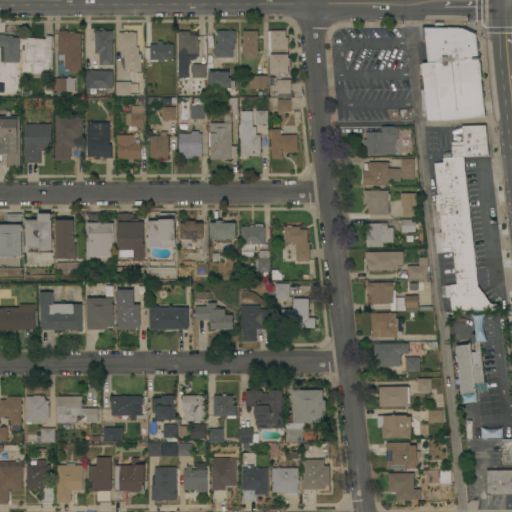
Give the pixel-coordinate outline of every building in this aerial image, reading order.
[(485,115),(442,120),(429,120),(428,112),(426,112),(423,110),(422,100),(421,90),(420,91),(419,78),(424,77),(423,63),(428,63),(424,27),(463,28),(476,34),(485,115)] [(113,65),(100,65),(100,53),(95,53),(95,31),(103,31),(103,29),(106,29),(106,31),(113,31),(113,65)] [(82,71),(72,71),(72,70),(65,70),(65,60),(59,60),(59,55),(58,55),(58,32),(59,32),(59,30),(68,30),(68,32),(70,32),(70,31),(74,31),(74,32),(77,32),(77,31),(81,31),(81,33),(82,71)] [(236,45),(233,45),(233,57),(216,57),(216,52),(214,52),(214,49),(215,49),(215,43),(218,43),(218,39),(217,39),(217,35),(218,35),(218,31),(235,30),(236,45)] [(286,37),(288,37),(288,54),(289,54),(289,58),(290,58),(290,65),(289,65),(289,73),(271,73),(271,56),(269,56),(268,31),(286,30),(286,37)] [(137,54),(141,54),(141,59),(142,59),(142,62),(142,71),(132,71),(132,69),(125,69),(125,54),(123,54),(123,50),(120,50),(119,32),(125,32),(125,31),(128,31),(128,32),(130,32),(130,31),(133,31),(133,32),(137,32),(137,54)] [(199,54),(179,54),(178,31),(190,31),(190,32),(191,32),(191,35),(199,35),(199,54)] [(258,31),(258,35),(259,35),(259,38),(258,38),(258,51),(259,51),(259,53),(258,53),(258,58),(244,58),(243,53),(243,50),(244,50),(244,46),(242,46),(242,43),(243,43),(243,39),(243,36),(243,31),(258,31)] [(20,62),(4,62),(4,47),(0,47),(0,34),(5,34),(5,35),(13,35),(13,37),(19,37),(20,62)] [(49,75),(42,74),(42,75),(31,74),(32,62),(25,61),(27,37),(46,39),(47,35),(53,36),(49,75)] [(150,60),(150,58),(145,58),(145,48),(150,48),(150,44),(159,44),(159,42),(162,42),(162,44),(174,44),(174,59),(150,60)] [(191,77),(191,64),(204,64),(204,77),(191,77)] [(113,88),(105,88),(105,94),(99,94),(99,88),(86,88),(86,70),(91,70),(91,69),(94,69),(94,70),(112,70),(113,88)] [(230,71),(230,78),(232,78),(232,80),(235,80),(235,86),(234,86),(234,88),(209,88),(209,71),(230,71)] [(267,88),(249,88),(249,75),(267,75),(267,88)] [(56,78),(61,78),(61,76),(63,76),(63,78),(68,78),(68,76),(71,76),(71,78),(76,78),(76,79),(75,79),(75,92),(56,92),(56,78)] [(277,79),(291,80),(291,93),(277,93),(277,79)] [(131,95),(116,95),(116,81),(131,81),(131,95)] [(238,111),(236,111),(236,112),(231,112),(231,122),(224,122),(224,111),(223,111),(223,97),(238,97),(238,111)] [(191,110),(190,110),(190,105),(192,105),(192,98),(206,98),(207,118),(191,119),(191,110)] [(291,111),(277,111),(277,99),(291,99),(291,111)] [(130,126),(124,125),(124,113),(130,113),(130,106),(144,106),(144,126),(131,126),(130,126)] [(175,120),(162,120),(162,107),(175,107),(175,120)] [(268,124),(256,124),(251,124),(251,112),(255,111),(255,110),(268,110),(268,124)] [(55,112),(66,112),(66,117),(82,117),(82,139),(76,139),(76,147),(71,147),(71,160),(55,160),(55,112)] [(20,130),(21,130),(21,167),(7,167),(7,153),(3,153),(3,150),(0,150),(0,116),(20,116),(20,130)] [(87,122),(109,122),(109,144),(112,144),(112,158),(104,158),(104,157),(100,157),(100,159),(96,159),(96,157),(87,157),(87,122)] [(232,146),(238,146),(238,159),(210,159),(210,146),(209,146),(209,132),(210,132),(210,123),(232,123),(232,146)] [(25,124),(52,124),(52,149),(45,149),(45,151),(40,150),(40,163),(25,163),(25,124)] [(452,142),(464,141),(462,126),(486,125),(490,157),(464,157),(454,157),(452,142)] [(363,154),(363,139),(367,139),(367,132),(381,132),(381,126),(398,126),(398,139),(397,139),(396,154),(363,154)] [(241,135),(241,127),(254,127),(254,135),(260,135),(261,155),(249,155),(249,158),(241,158),(241,135)] [(271,129),(281,129),(281,130),(283,130),(283,133),(281,133),(281,135),(297,134),(298,152),(282,153),(282,157),(272,158),(271,129)] [(202,156),(193,156),(193,158),(182,159),(182,154),(180,154),(179,133),(191,133),(191,131),(199,131),(199,133),(202,133),(202,156)] [(150,136),(164,136),(164,135),(166,135),(166,136),(168,136),(168,159),(150,159),(150,136)] [(130,143),(130,138),(138,138),(138,142),(140,142),(140,158),(134,158),(134,162),(129,162),(129,159),(118,159),(118,143),(130,143)] [(464,157),(478,286),(491,304),(498,304),(498,310),(452,309),(449,285),(457,284),(452,246),(444,247),(434,163),(444,162),(444,158),(454,157),(464,157)] [(415,179),(401,179),(401,158),(415,158),(415,179)] [(364,185),(364,164),(369,164),(369,162),(389,162),(389,169),(401,169),(401,180),(389,180),(389,185),(364,185)] [(389,190),(389,194),(391,194),(391,200),(389,200),(389,215),(369,215),(369,203),(364,203),(364,190),(389,190)] [(401,193),(416,193),(416,217),(402,217),(402,206),(401,206),(401,193)] [(175,247),(146,247),(146,237),(148,237),(148,220),(160,220),(160,212),(175,212),(175,247)] [(0,224),(7,224),(6,213),(21,213),(22,224),(23,224),(23,231),(21,231),(22,255),(14,256),(14,257),(7,257),(7,256),(0,256),(0,224)] [(26,219),(38,220),(38,213),(51,213),(51,219),(52,219),(52,250),(40,250),(40,247),(26,247),(26,219)] [(114,243),(112,243),(112,255),(112,256),(88,256),(88,255),(87,255),(87,222),(88,222),(88,217),(87,217),(87,213),(102,213),(102,221),(103,221),(103,223),(114,223),(114,243)] [(132,213),(132,219),(136,219),(136,221),(145,221),(145,258),(133,259),(133,257),(119,257),(119,250),(118,250),(118,224),(117,224),(117,213),(132,213)] [(56,220),(74,219),(74,243),(77,243),(77,258),(56,258),(56,220)] [(416,219),(416,231),(408,231),(408,232),(400,232),(400,219),(416,219)] [(227,239),(227,240),(223,240),(223,239),(210,239),(210,223),(217,223),(217,220),(222,220),(222,223),(237,223),(236,239),(227,239)] [(180,223),(186,223),(186,221),(196,221),(196,223),(203,223),(203,239),(180,239),(180,223)] [(387,223),(388,228),(394,228),(394,242),(383,242),(383,246),(370,246),(370,247),(367,247),(366,223),(387,223)] [(307,242),(310,242),(310,261),(296,260),(296,249),(295,249),(295,243),(283,243),(283,226),(287,226),(287,225),(292,225),(292,226),(300,226),(300,229),(308,229),(307,242)] [(265,244),(262,244),(262,246),(260,246),(260,244),(258,244),(258,246),(255,246),(255,244),(254,244),(254,252),(253,252),(253,256),(241,257),(241,226),(244,226),(247,226),(250,226),(254,226),(254,227),(265,226),(265,244)] [(255,271),(255,258),(259,258),(259,251),(269,251),(270,271),(255,271)] [(368,270),(368,268),(367,268),(367,262),(368,262),(368,261),(365,261),(365,252),(404,251),(404,265),(398,265),(398,268),(396,268),(396,270),(368,270)] [(428,265),(428,279),(408,279),(408,268),(407,268),(407,266),(419,266),(419,257),(428,257),(429,265),(428,265)] [(196,263),(198,263),(198,262),(206,262),(206,263),(208,263),(208,274),(196,275),(196,263)] [(418,295),(418,307),(420,307),(420,306),(433,306),(433,310),(395,310),(390,310),(390,304),(371,304),(371,296),(369,296),(369,294),(367,294),(367,280),(368,280),(368,282),(372,282),(372,283),(387,282),(394,282),(394,290),(395,290),(396,298),(405,297),(405,296),(418,295)] [(289,298),(275,298),(275,283),(289,284),(289,298)] [(87,298),(106,298),(106,285),(114,285),(114,327),(104,327),(104,329),(88,330),(87,298)] [(118,289),(135,289),(135,304),(141,304),(141,327),(136,327),(136,329),(118,329),(118,289)] [(207,291),(195,291),(195,302),(207,302),(207,291)] [(83,329),(42,330),(41,292),(55,292),(55,303),(74,303),(74,304),(83,304),(83,329)] [(309,318),(315,318),(315,328),(282,327),(282,309),(293,309),(293,303),(294,298),(309,298),(309,318)] [(212,329),(212,320),(196,320),(196,306),(197,306),(197,300),(207,300),(207,306),(208,306),(208,303),(218,303),(218,309),(226,309),(226,315),(234,314),(235,329),(212,329)] [(37,329),(22,329),(22,330),(0,330),(0,308),(5,308),(5,307),(21,307),(21,304),(37,304),(37,329)] [(261,305),(261,309),(266,309),(269,309),(268,329),(256,329),(256,341),(241,341),(241,332),(240,332),(240,313),(241,313),(241,305),(261,305)] [(150,329),(150,308),(156,308),(156,306),(160,306),(160,308),(169,308),(169,306),(173,306),(173,308),(190,308),(190,329),(150,329)] [(396,313),(396,318),(402,318),(403,331),(397,331),(397,337),(371,337),(371,313),(396,313)] [(430,351),(430,353),(420,353),(420,341),(437,341),(438,351),(430,351)] [(401,366),(374,366),(374,344),(409,343),(409,342),(419,342),(419,354),(410,355),(410,353),(401,354),(401,366)] [(456,346),(471,344),(471,352),(476,352),(475,343),(480,342),(484,382),(487,382),(488,391),(461,394),(456,346)] [(420,371),(405,371),(405,357),(420,357),(420,371)] [(432,391),(418,391),(418,378),(432,378),(432,391)] [(408,386),(408,406),(380,406),(379,387),(408,386)] [(293,390),(324,390),(324,400),(326,400),(326,409),(324,409),(324,422),(293,422),(293,390)] [(284,428),(272,428),(272,429),(258,429),(258,419),(256,419),(256,407),(252,407),(246,405),(246,391),(263,391),(264,394),(269,393),(269,391),(284,391),(284,428)] [(214,395),(224,395),(224,394),(227,394),(227,395),(234,395),(234,405),(237,405),(237,416),(237,418),(228,418),(228,416),(214,416),(214,395)] [(26,407),(26,403),(26,396),(34,396),(34,395),(41,395),(41,396),(45,396),(45,398),(46,399),(47,400),(50,400),(49,419),(47,422),(32,422),(32,424),(27,424),(27,422),(26,422),(26,407)] [(122,396),(122,395),(126,395),(126,396),(142,396),(142,415),(136,415),(136,420),(126,420),(126,415),(112,415),(112,396),(122,396)] [(176,420),(163,420),(163,421),(157,421),(157,420),(156,420),(156,411),(152,411),(152,398),(162,398),(162,395),(176,395),(176,420)] [(206,395),(206,421),(205,421),(205,422),(195,422),(195,421),(185,421),(185,411),(183,411),(183,395),(206,395)] [(22,431),(13,431),(13,425),(13,422),(11,422),(11,420),(9,420),(9,416),(5,416),(3,417),(1,417),(0,416),(0,400),(7,400),(7,398),(8,397),(21,396),(22,431)] [(58,396),(82,396),(82,408),(98,408),(98,422),(87,422),(87,416),(84,416),(84,415),(77,415),(77,422),(58,422),(58,396)] [(442,423),(428,423),(428,410),(442,410),(442,423)] [(412,438),(405,438),(405,437),(391,437),(391,438),(382,438),(382,423),(384,423),(384,415),(407,415),(407,416),(411,416),(412,438)] [(306,442),(287,442),(287,429),(286,429),(286,423),(306,423),(306,442)] [(178,438),(164,438),(164,424),(178,424),(178,438)] [(207,424),(207,438),(192,438),(192,424),(207,424)] [(120,427),(120,428),(123,428),(123,440),(121,440),(121,441),(104,441),(104,427),(120,427)] [(55,442),(41,442),(41,428),(55,428),(55,442)] [(224,442),(209,442),(209,429),(224,428),(224,442)] [(253,442),(240,442),(240,428),(253,428),(253,442)] [(511,463),(503,463),(503,439),(511,439),(511,463)] [(386,442),(410,442),(410,445),(417,445),(417,461),(410,461),(411,469),(387,469),(386,442)] [(162,456),(148,456),(148,443),(161,443),(162,456)] [(179,456),(179,443),(193,443),(193,456),(179,456)] [(112,491),(111,491),(111,502),(97,502),(97,494),(93,494),(93,491),(89,491),(89,488),(93,488),(93,481),(89,481),(88,466),(97,466),(97,457),(111,457),(112,491)] [(131,465),(131,458),(140,458),(140,464),(145,464),(145,482),(144,482),(144,490),(125,491),(125,502),(114,502),(114,489),(116,489),(116,465),(131,465)] [(237,486),(225,486),(225,490),(213,490),(212,458),(226,458),(226,459),(237,459),(237,486)] [(27,464),(31,464),(31,461),(37,461),(37,460),(38,459),(44,459),(46,460),(46,461),(46,464),(51,464),(51,474),(45,474),(44,487),(53,487),(53,500),(54,500),(54,503),(40,503),(40,496),(41,496),(41,489),(27,489),(27,464)] [(304,459),(325,459),(325,466),(330,466),(331,485),(326,485),(326,489),(304,489),(304,459)] [(13,489),(13,491),(9,491),(9,504),(0,504),(0,461),(25,461),(25,467),(22,467),(23,489),(13,489)] [(57,465),(83,465),(84,491),(73,491),(73,492),(72,492),(72,503),(58,503),(57,465)] [(207,492),(195,492),(195,490),(184,490),(184,470),(186,470),(186,466),(192,466),(192,469),(207,469),(207,492)] [(177,500),(175,500),(175,501),(173,502),(170,502),(167,501),(167,500),(163,500),(163,501),(155,501),(155,500),(152,500),(152,485),(153,485),(153,476),(155,476),(155,467),(176,467),(177,500)] [(269,494),(257,494),(256,490),(242,490),(242,468),(269,468),(269,494)] [(299,468),(299,479),(300,479),(300,483),(299,483),(299,493),(298,493),(298,496),(286,496),(286,493),(285,493),(285,492),(273,492),(273,468),(299,468)] [(511,494),(487,495),(487,470),(511,470),(511,494)] [(414,473),(414,489),(422,489),(422,499),(418,499),(418,500),(397,500),(397,493),(396,493),(396,492),(389,492),(389,473),(414,473)]
